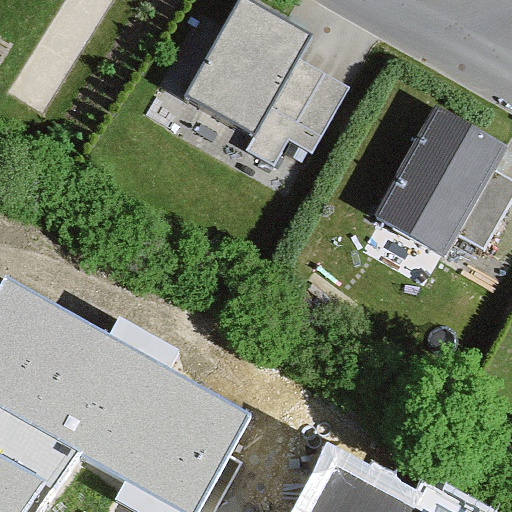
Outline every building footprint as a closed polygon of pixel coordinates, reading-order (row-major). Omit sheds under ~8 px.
[(314,45),(246,7),(194,101),(262,139),(314,45)] [(507,150),(439,114),(380,226),(448,261),(507,150)] [(0,284),(0,511),(37,511),(80,453),(183,511),(194,511),(251,414),(5,275),(0,284)] [(511,313),(511,284),(500,306),(511,313)] [(418,511),(333,466),(308,511),(418,511)]
